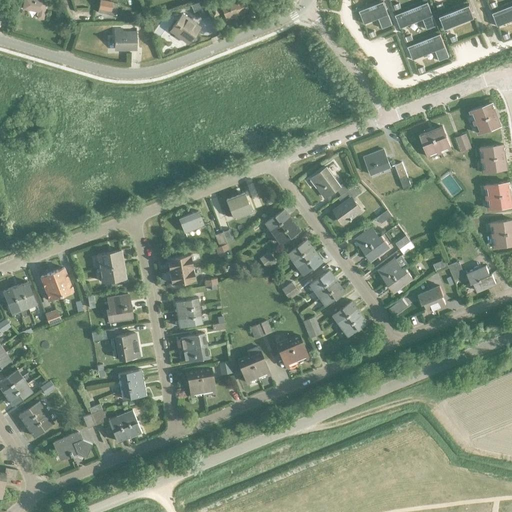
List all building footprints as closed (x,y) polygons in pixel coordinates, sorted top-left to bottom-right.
[(43,13),(46,1),(39,0),(23,0),(22,9),(43,13)] [(115,16),(117,3),(112,3),(112,2),(100,0),(99,6),(97,6),(96,9),(98,9),(97,12),(115,16)] [(225,19),(248,10),(243,0),(242,0),(232,4),(231,1),(220,6),(225,19)] [(383,1),(358,11),(364,24),(363,22),(377,16),(378,18),(382,29),(392,25),(383,1)] [(427,2),(395,15),(400,28),(400,26),(421,17),(426,29),(436,25),(427,2)] [(193,11),(202,8),(201,3),(191,7),(193,11)] [(469,4),(439,16),(444,29),(445,29),(444,27),(472,15),(473,17),(474,17),(469,4)] [(511,5),(492,14),(497,27),(498,27),(497,24),(511,18),(511,5)] [(199,27),(188,19),(182,14),(169,30),(182,40),(187,34),(192,37),(199,27)] [(114,48),(136,48),(136,34),(122,34),(122,29),(113,29),(114,48)] [(440,34),(407,47),(412,60),(413,60),(412,57),(434,49),(439,61),(449,57),(440,34)] [(391,68),(392,76),(400,74),(398,66),(391,68)] [(492,103),(469,111),(478,134),(500,126),(498,120),(497,117),(495,111),(494,109),(492,103)] [(442,127),(420,135),(428,158),(451,149),(442,127)] [(467,150),(471,148),(465,134),(462,136),(467,150)] [(460,152),(464,150),(459,137),(455,138),(460,152)] [(503,144),(478,148),(482,172),(506,169),(505,162),(505,160),(504,151),(503,144)] [(371,175),(390,168),(383,150),(364,157),(371,175)] [(403,189),(410,186),(401,163),(394,166),(403,189)] [(340,196),(342,195),(350,189),(350,188),(345,182),(339,186),(327,168),(311,179),(324,198),(336,190),(340,196)] [(445,179),(435,186),(446,201),(456,194),(445,179)] [(509,188),(508,183),(485,186),(488,209),(511,206),(509,191),(509,188)] [(350,189),(342,195),(346,202),(334,210),(343,223),(361,211),(352,198),(360,193),(354,185),(350,188),(350,189)] [(234,197),(241,216),(250,212),(243,194),(234,197)] [(241,216),(234,197),(225,200),(232,219),(241,216)] [(269,230),(288,216),(284,209),(264,223),(269,230)] [(380,224),(391,216),(387,210),(376,218),(380,224)] [(185,233),(203,225),(197,211),(179,219),(185,233)] [(220,225),(225,223),(221,212),(215,214),(220,225)] [(293,223),(288,216),(269,230),(274,237),(293,223)] [(511,220),(490,223),(493,247),(511,244),(511,220)] [(293,223),(274,237),(279,244),(299,230),(293,223)] [(379,238),(378,238),(372,228),(355,240),(362,250),(365,248),(379,238)] [(229,230),(221,233),(226,244),(227,244),(233,241),(229,230)] [(226,244),(221,233),(214,236),(218,247),(221,246),(226,244)] [(379,238),(365,248),(372,259),(388,247),(381,236),(378,238),(379,238)] [(406,236),(395,244),(399,249),(409,242),(406,236)] [(292,261),(311,247),(306,240),(287,254),(292,261)] [(399,249),(403,255),(413,248),(409,242),(399,249)] [(311,247),(292,261),(297,267),(316,253),(311,247)] [(120,250),(109,252),(111,266),(123,264),(120,250)] [(111,266),(109,252),(97,254),(100,268),(111,266)] [(321,260),(316,253),(297,267),(302,275),(321,260)] [(181,269),(192,267),(190,254),(178,256),(181,269)] [(261,261),(264,266),(274,259),(270,254),(266,258),(261,261)] [(181,269),(178,256),(166,258),(169,271),(181,269)] [(408,265),(401,256),(395,260),(394,259),(378,271),(383,277),(381,279),(383,283),(385,281),(386,281),(388,280),(402,270),(401,269),(404,268),(408,265)] [(264,266),(266,268),(276,261),(274,259),(264,266)] [(435,271),(448,266),(445,260),(432,265),(435,271)] [(456,262),(448,266),(452,278),(463,273),(458,263),(457,263),(456,262)] [(123,264),(111,266),(114,280),(125,278),(123,264)] [(111,266),(100,268),(102,282),(114,280),(111,266)] [(479,279),(492,274),(492,273),(489,274),(486,266),(466,274),(470,284),(479,280),(479,279)] [(195,280),(192,267),(181,269),(183,282),(195,280)] [(64,268),(52,272),(56,284),(68,279),(64,268)] [(404,268),(401,269),(402,270),(388,280),(395,290),(412,279),(404,268)] [(183,282),(181,269),(169,271),(171,284),(183,282)] [(314,292),(334,277),(329,271),(309,285),(314,292)] [(56,284),(52,272),(40,277),(45,288),(56,284)] [(479,280),(470,284),(473,283),(476,291),(496,283),(492,274),(479,279),(479,280)] [(339,284),(334,277),(314,292),(319,298),(339,284)] [(72,290),(68,279),(56,284),(61,295),(72,290)] [(19,285),(28,307),(36,304),(27,282),(19,285)] [(293,284),(292,282),(282,290),(283,291),(293,284)] [(56,284),(45,288),(49,299),(61,295),(56,284)] [(293,284),(283,291),(287,296),(292,293),(297,289),(293,284)] [(344,291),(339,284),(319,298),(325,305),(344,291)] [(19,285),(11,288),(19,311),(28,307),(19,285)] [(445,304),(442,295),(443,295),(439,286),(429,290),(436,308),(445,304)] [(19,311),(11,288),(3,291),(12,314),(19,311)] [(436,308),(429,290),(419,294),(422,303),(423,303),(427,312),(436,308)] [(128,312),(131,311),(128,294),(107,298),(109,309),(106,310),(108,321),(129,317),(128,312)] [(175,310),(199,306),(197,297),(174,302),(175,310)] [(336,322),(356,308),(351,301),(332,315),(336,322)] [(199,306),(175,310),(177,318),(201,314),(199,306)] [(392,306),(388,310),(393,317),(397,314),(392,306)] [(361,315),(356,308),(336,322),(342,329),(361,315)] [(50,325),(61,321),(57,310),(45,314),(50,325)] [(202,323),(201,314),(177,318),(179,327),(202,323)] [(361,315),(342,329),(346,336),(366,322),(361,315)] [(314,317),(303,321),(305,327),(310,324),(316,322),(314,317)] [(265,335),(271,332),(266,321),(260,323),(265,335)] [(310,324),(305,327),(310,338),(315,336),(313,330),(310,324)] [(254,339),(260,336),(255,326),(250,328),(254,339)] [(115,337),(113,328),(91,333),(92,341),(114,336),(115,337)] [(194,347),(206,344),(204,332),(192,334),(194,347)] [(134,333),(115,337),(119,359),(138,355),(134,333)] [(194,347),(192,334),(179,337),(181,349),(193,347),(194,347)] [(292,352),(303,347),(298,336),(287,340),(292,352)] [(292,352),(287,340),(276,345),(280,356),(292,352)] [(206,344),(194,347),(193,347),(196,359),(208,357),(206,344)] [(193,347),(181,349),(184,362),(196,359),(193,347)] [(303,347),(292,352),(296,363),(307,358),(303,347)] [(253,368),(264,363),(259,352),(257,348),(247,352),(248,357),(253,368)] [(0,366),(10,360),(5,352),(0,356),(0,366)] [(292,352),(280,356),(285,367),(296,363),(292,352)] [(253,368),(248,357),(237,361),(242,372),(253,368)] [(264,363),(253,368),(257,379),(268,374),(264,363)] [(210,368),(198,371),(201,382),(212,380),(210,368)] [(253,368),(242,372),(246,383),(257,379),(253,368)] [(119,382),(142,378),(141,369),(117,373),(119,382)] [(0,388),(1,390),(21,377),(17,370),(0,381),(0,388)] [(201,382),(198,371),(187,373),(189,385),(201,382)] [(21,377),(1,390),(6,397),(26,384),(21,377)] [(144,386),(142,378),(119,382),(121,390),(136,388),(144,386)] [(214,392),(212,380),(201,382),(203,394),(214,392)] [(203,394),(201,382),(189,385),(191,396),(203,394)] [(31,391),(26,384),(6,397),(11,405),(31,391)] [(146,394),(144,386),(136,388),(121,390),(122,399),(146,394)] [(23,422),(43,409),(38,401),(18,415),(23,422)] [(43,409),(23,422),(28,429),(48,415),(43,409)] [(101,409),(96,412),(98,417),(104,415),(101,409)] [(132,409),(124,412),(133,435),(141,431),(132,409)] [(96,412),(91,414),(95,425),(100,423),(98,417),(96,412)] [(124,412),(116,416),(125,438),(133,435),(124,412)] [(95,425),(91,414),(82,417),(87,429),(95,425)] [(53,423),(48,415),(28,429),(33,436),(53,423)] [(125,438),(116,416),(108,419),(117,441),(125,438)] [(91,443),(80,439),(77,432),(53,442),(59,456),(68,452),(70,456),(76,453),(85,457),(91,443)]
